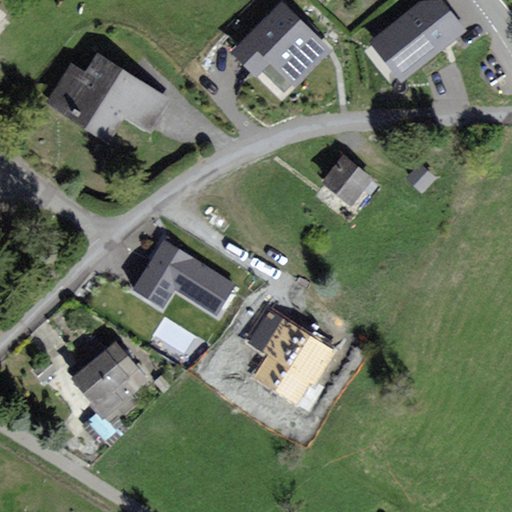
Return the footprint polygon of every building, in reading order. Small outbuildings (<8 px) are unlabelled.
[(288,92),(333,46),(284,0),(280,0),(231,51),(258,77),(265,70),(288,92)] [(444,0),(420,0),(369,44),(403,83),(468,27),(444,0)] [(66,66),(39,106),(96,144),(113,118),(143,138),(165,104),(89,54),(77,73),(66,66)] [(365,181),(338,157),(315,183),(341,207),(365,181)] [(166,307),(174,290),(221,314),(239,278),(161,238),(134,291),(166,307)] [(145,389),(109,346),(63,384),(96,424),(101,421),(111,433),(139,409),(132,400),(145,389)] [(56,377),(45,363),(30,374),(40,388),(56,377)]
